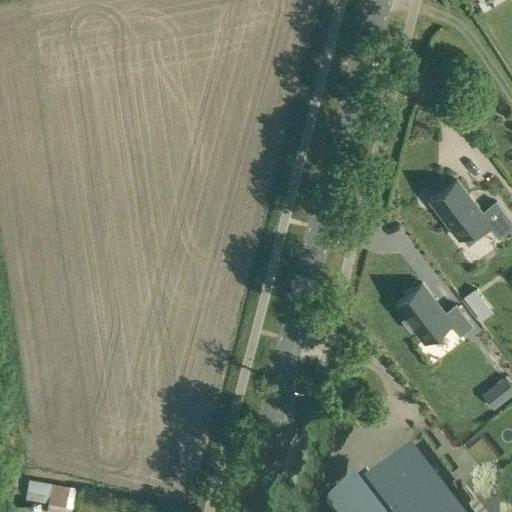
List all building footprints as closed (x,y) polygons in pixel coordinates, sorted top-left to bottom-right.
[(457,179),(430,199),(459,237),(462,235),(468,243),(491,226),(499,236),(511,225),(511,221),(496,200),(482,211),(457,179)] [(422,283),(395,303),(406,316),(402,319),(411,330),(414,328),(424,341),(450,322),(459,334),(472,324),(456,304),(445,312),(422,283)] [(463,298),(473,311),(485,301),(475,288),(463,298)] [(494,385),(505,399),(511,393),(511,383),(505,376),(494,385)] [(352,484),(324,505),(329,511),(456,511),(409,450),(370,481),(369,481),(357,491),(352,484)] [(51,483),(51,504),(62,505),(64,469),(36,468),(35,483),(51,483)] [(465,490),(474,503),(485,494),(475,482),(465,490)] [(41,511),(40,501),(7,505),(7,511),(41,511)]
